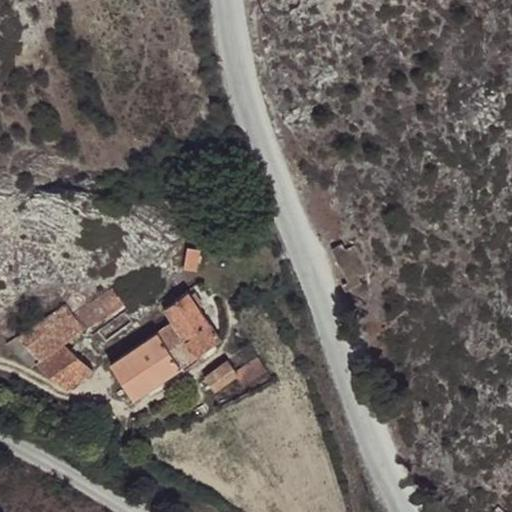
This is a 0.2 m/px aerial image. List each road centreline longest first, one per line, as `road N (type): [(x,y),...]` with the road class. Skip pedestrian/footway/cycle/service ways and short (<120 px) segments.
road 1 (unclassified): [(225,0),(263,155),(389,487),(406,511)]
road 2 (residential): [(0,436),(131,511)]
